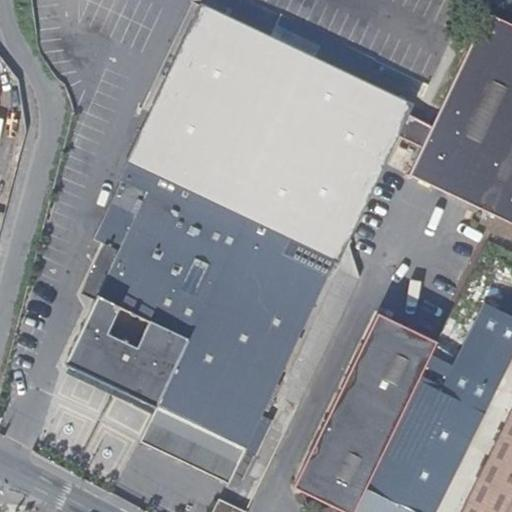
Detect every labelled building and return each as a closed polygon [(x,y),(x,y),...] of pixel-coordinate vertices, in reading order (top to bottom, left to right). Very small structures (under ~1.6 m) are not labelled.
[(245,448),(394,135),(405,112),(409,103),(317,59),(323,48),(275,24),(271,32),(279,36),(276,42),(202,6),(119,180),(145,193),(106,275),(97,295),(64,363),(156,406),(243,447),(245,448)] [(511,227),(511,28),(484,16),(432,125),(420,150),(407,178),(511,227)] [(420,150),(432,125),(405,112),(394,135),(399,137),(420,150)] [(306,390),(360,277),(341,268),(288,382),(306,390)] [(97,295),(106,275),(98,271),(89,291),(97,295)] [(349,511),(434,342),(434,341),(376,313),(296,475),(300,490),(342,511),(349,511)] [(243,447),(156,406),(141,439),(228,483),(243,447)] [(511,511),(511,411),(460,511),(511,511)] [(300,490),(296,475),(290,486),(300,490)] [(247,511),(248,510),(220,496),(211,511),(247,511)]
